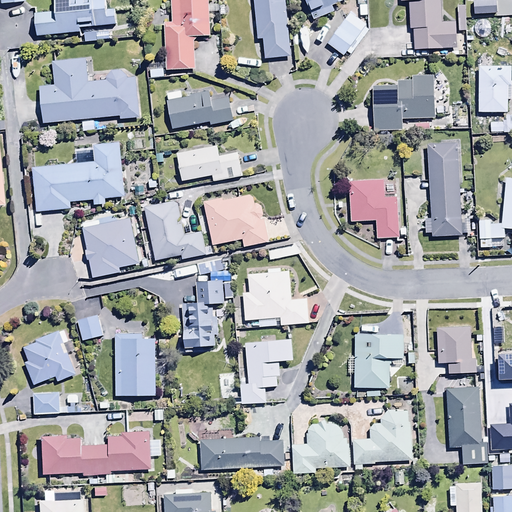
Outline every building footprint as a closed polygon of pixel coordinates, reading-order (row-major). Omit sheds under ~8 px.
[(104,0),(68,0),(55,1),(56,13),(34,15),(36,38),(80,34),(79,31),(116,27),(115,10),(105,11),(104,0)] [(208,38),(207,0),(170,0),(171,24),(165,24),(166,71),(193,71),(193,38),(208,38)] [(253,0),(256,42),(264,42),(265,62),(288,60),(284,0),(253,0)] [(304,0),(314,22),(335,13),(333,7),(345,1),(344,0),(304,0)] [(442,24),(441,0),(400,0),(401,4),(409,3),(410,31),(414,31),(415,51),(456,49),(455,24),(442,24)] [(497,15),(496,2),(473,3),(474,16),(497,15)] [(465,7),(457,7),(458,32),(466,32),(465,7)] [(361,34),(344,22),(326,47),(343,59),(361,34)] [(38,88),(43,126),(119,119),(120,122),(139,120),(135,80),(122,72),(111,74),(106,81),(89,83),(86,61),(53,65),(56,86),(38,88)] [(511,89),(511,72),(511,69),(480,68),(478,114),(507,115),(508,89),(511,89)] [(434,121),(433,77),(413,77),(413,82),(397,82),(397,87),(373,88),(375,133),(403,132),(403,122),(434,121)] [(167,103),(172,130),(209,123),(210,128),(233,123),(227,94),(211,97),(210,94),(182,100),(181,93),(168,96),(169,103),(167,103)] [(490,124),(491,135),(511,133),(511,117),(506,118),(506,124),(490,124)] [(458,145),(427,146),(431,221),(424,221),(425,235),(431,235),(431,239),(464,237),(458,145)] [(94,164),(31,169),(35,214),(71,212),(71,204),(93,203),(94,207),(105,206),(105,200),(124,199),(120,146),(93,148),(94,164)] [(218,148),(176,155),(181,183),(212,178),(213,185),(242,180),(238,155),(220,158),(218,148)] [(511,180),(505,180),(502,231),(511,231),(511,180)] [(383,182),(349,184),(351,225),(375,223),(376,241),(399,240),(398,237),(406,237),(406,231),(399,231),(397,200),(384,201),(383,182)] [(203,204),(212,247),(241,241),(243,249),(268,244),(261,206),(254,207),(252,197),(224,202),(224,200),(203,204)] [(178,205),(174,203),(161,205),(156,199),(145,201),(150,208),(144,209),(155,263),(181,258),(182,261),(211,255),(210,248),(204,249),(202,235),(185,238),(183,227),(178,228),(177,222),(181,221),(178,205)] [(116,218),(82,226),(88,251),(84,252),(87,262),(89,262),(93,280),(120,274),(120,270),(139,266),(129,221),(117,223),(116,218)] [(501,240),(504,240),(504,231),(501,231),(501,226),(490,226),(490,221),(479,221),(480,251),(502,250),(501,240)] [(230,273),(222,273),(220,263),(196,266),(198,277),(210,276),(210,283),(231,282),(230,273)] [(243,296),(244,323),(257,323),(257,329),(275,328),(275,324),(281,323),(281,327),(308,326),(307,302),(290,303),(289,275),(280,275),(280,271),(267,272),(267,276),(248,277),(249,296),(243,296)] [(222,283),(196,285),(197,307),(182,307),(185,354),(195,354),(195,350),(216,349),(216,338),(219,338),(218,319),(213,319),(213,307),(224,306),(222,283)] [(96,307),(77,312),(83,333),(102,327),(96,307)] [(365,313),(365,325),(376,325),(376,313),(365,313)] [(157,329),(117,328),(116,387),(156,388),(157,329)] [(469,328),(437,330),(439,366),(448,365),(449,376),(477,374),(476,360),(471,360),(469,328)] [(356,336),(354,389),(389,390),(390,366),(402,367),(403,338),(356,336)] [(292,363),(291,342),(245,345),(248,379),(240,379),(242,399),(234,399),(235,407),(267,405),(266,389),(278,388),(277,378),(280,378),(279,364),(292,363)] [(511,356),(499,357),(500,382),(511,381),(511,356)] [(33,385),(34,406),(59,405),(58,384),(33,385)] [(480,389),(447,391),(450,451),(462,451),(462,467),(488,466),(486,439),(483,439),(480,389)] [(509,403),(487,403),(487,430),(509,430),(509,403)] [(375,464),(412,462),(411,424),(409,424),(409,413),(387,413),(381,421),(380,425),(374,425),(370,431),(370,440),(352,441),(354,466),(356,466),(356,473),(363,473),(363,467),(375,466),(375,464)] [(307,446),(292,447),(293,475),(316,475),(315,471),(350,470),(349,446),(344,446),(342,434),(339,429),(334,427),(327,426),(326,424),(319,424),(319,425),(313,425),(308,430),(308,436),(306,436),(307,446)] [(40,438),(41,477),(80,476),(80,478),(110,478),(110,474),(150,473),(149,434),(123,434),(123,439),(109,439),(109,447),(82,447),(82,440),(68,441),(68,437),(40,438)] [(200,442),(201,473),(284,468),(283,443),(261,444),(260,440),(220,442),(220,434),(205,434),(206,441),(200,442)] [(482,511),(482,485),(455,485),(455,489),(450,490),(450,508),(457,508),(456,511),(482,511)] [(93,488),(93,498),(106,498),(106,488),(93,488)] [(176,496),(164,496),(164,511),(211,511),(210,495),(193,496),(193,491),(176,492),(176,496)] [(44,495),(44,503),(38,504),(37,511),(82,511),(82,502),(80,502),(79,494),(44,495)] [(511,511),(511,497),(492,498),(493,510),(490,510),(490,511),(511,511)]
